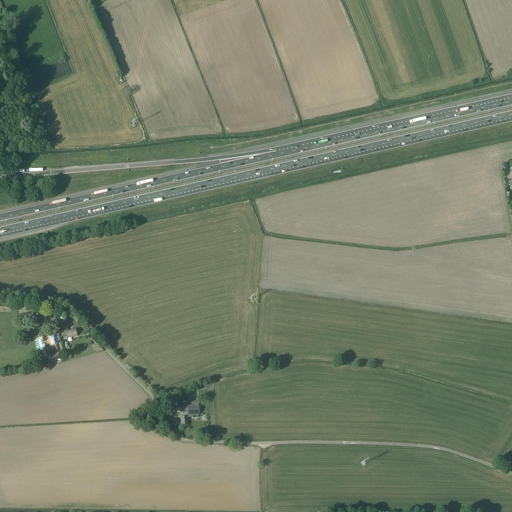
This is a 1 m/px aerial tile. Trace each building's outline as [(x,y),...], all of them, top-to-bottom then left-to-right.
[(43,319),(51,317),(50,311),(42,313),(43,319)] [(65,323),(61,324),(64,336),(66,335),(67,338),(77,336),(75,329),(67,331),(65,323)] [(56,334),(49,335),(51,344),(49,345),(50,350),(56,349),(55,344),(58,343),(58,340),(60,340),(59,337),(57,337),(56,334)] [(35,339),(34,349),(43,349),(43,339),(35,339)] [(54,361),(61,359),(59,353),(52,355),(54,361)] [(187,406),(187,412),(181,412),(181,417),(181,425),(187,425),(187,417),(191,417),(191,415),(199,415),(199,412),(201,412),(200,406),(198,406),(198,402),(191,402),(191,406),(187,406)]
